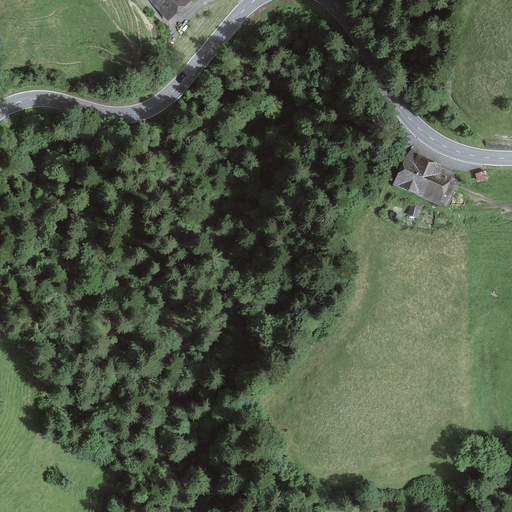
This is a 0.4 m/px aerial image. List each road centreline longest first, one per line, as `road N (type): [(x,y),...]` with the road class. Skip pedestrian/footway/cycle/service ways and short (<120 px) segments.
road 1 (tertiary): [(0,110),(34,98),(105,114),(151,107),(254,0)]
road 2 (tertiary): [(330,0),(420,129),(453,149),(511,157)]
